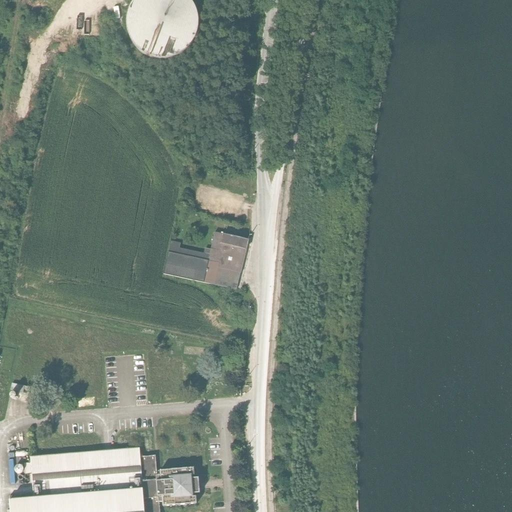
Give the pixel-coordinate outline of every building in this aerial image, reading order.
[(51,0),(37,0),(32,17),(46,21),(50,8),(55,9),(57,2),(52,1),(51,0)] [(176,59),(191,45),(197,25),(191,5),(185,0),(134,0),(125,15),(125,36),(136,53),(155,62),(176,59)] [(220,245),(223,236),(214,234),(211,251),(205,250),(204,255),(179,250),(180,244),(171,242),(168,254),(163,276),(204,284),(236,291),(246,251),(220,245)] [(220,245),(246,251),(248,242),(223,236),(220,245)] [(12,385),(11,391),(24,394),(25,387),(12,385)] [(143,491),(144,511),(159,511),(159,504),(163,504),(163,508),(197,505),(196,498),(193,498),(193,495),(200,495),(199,479),(193,480),(192,477),(194,477),(194,469),(160,472),(161,476),(157,477),(156,457),(141,459),(140,450),(109,452),(31,459),(32,475),(34,496),(34,500),(108,493),(143,491)] [(108,493),(34,500),(10,502),(11,511),(144,511),(143,491),(108,493)]
